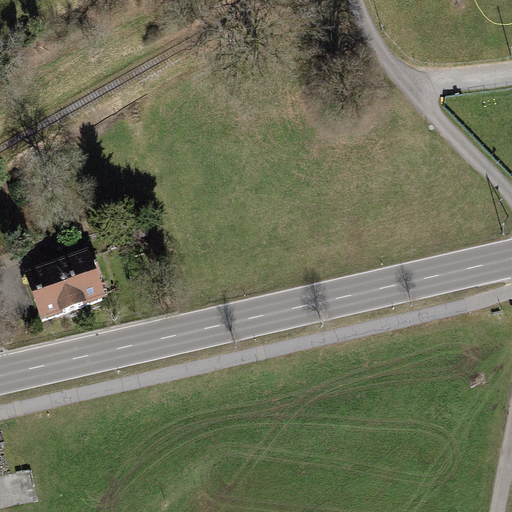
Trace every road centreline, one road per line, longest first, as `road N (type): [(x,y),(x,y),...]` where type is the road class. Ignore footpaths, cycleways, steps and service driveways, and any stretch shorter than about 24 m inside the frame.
road 1 (secondary): [(0,375),(511,259)]
road 2 (residential): [(355,0),(407,87),(511,194)]
